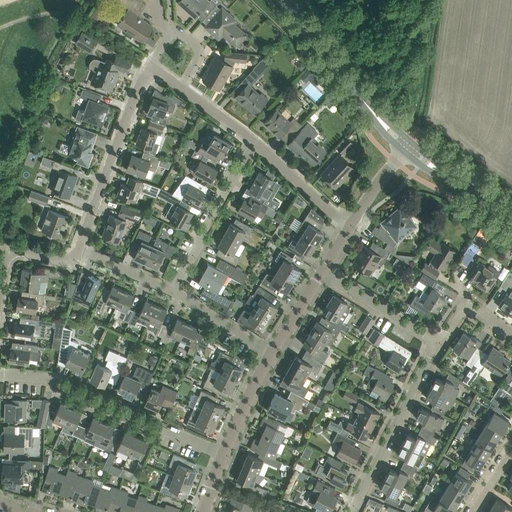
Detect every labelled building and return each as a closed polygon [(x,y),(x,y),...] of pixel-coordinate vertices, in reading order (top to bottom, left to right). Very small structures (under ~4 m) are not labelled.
[(138,16),(142,10),(131,3),(130,4),(124,0),(113,0),(127,10),(117,25),(125,30),(123,34),(131,40),(134,36),(142,42),(153,26),(138,16)] [(124,0),(130,4),(131,3),(142,10),(146,5),(140,1),(140,0),(124,0)] [(202,21),(216,5),(220,1),(220,0),(216,4),(211,0),(209,0),(209,1),(207,0),(180,0),(178,3),(195,18),(196,16),(202,21)] [(222,8),(221,9),(216,5),(202,21),(207,25),(205,27),(219,39),(223,35),(236,46),(244,37),(237,30),(239,28),(233,23),(236,20),(222,8)] [(90,53),(97,42),(82,33),(75,44),(90,53)] [(246,54),(226,51),(225,60),(224,62),(216,57),(210,67),(211,67),(203,81),(208,83),(207,84),(209,85),(210,85),(219,90),(227,75),(225,74),(234,60),(246,61),(246,54)] [(114,83),(118,72),(117,71),(117,69),(128,73),(132,61),(115,56),(114,62),(107,59),(106,63),(96,60),(94,60),(93,60),(91,62),(90,63),(90,65),(90,67),(91,69),(93,70),(97,71),(98,72),(97,74),(96,76),(98,77),(95,84),(109,89),(112,82),(114,83)] [(300,62),(296,66),(301,71),(305,66),(300,62)] [(307,69),(300,77),(306,83),(314,75),(307,69)] [(253,70),(237,86),(241,91),(235,97),(238,99),(244,105),(245,106),(246,105),(254,114),(267,100),(261,94),(260,96),(250,87),(260,76),(253,70)] [(101,97),(92,93),(83,90),(80,97),(88,101),(84,112),(79,110),(75,119),(81,122),(82,119),(102,127),(110,106),(99,102),(101,97)] [(153,99),(147,114),(152,116),(150,120),(164,126),(164,125),(165,125),(167,121),(167,120),(166,119),(166,118),(165,118),(163,116),(166,110),(172,113),(175,104),(174,103),(176,101),(179,104),(181,100),(168,91),(165,96),(156,90),(155,90),(154,90),(154,91),(151,98),(153,99)] [(276,110),(263,123),(270,129),(271,128),(280,136),(279,137),(279,138),(285,131),(291,136),(301,125),(293,118),(289,122),(276,110)] [(42,115),(40,121),(47,124),(49,117),(42,115)] [(159,144),(154,142),(157,134),(160,135),(164,126),(150,120),(146,130),(142,128),(136,144),(145,147),(144,152),(147,153),(155,156),(159,144)] [(62,143),(59,151),(68,154),(78,157),(77,162),(88,166),(92,153),(87,152),(90,145),(92,146),(96,134),(77,127),(70,146),(62,143)] [(301,130),(288,145),(297,154),(299,151),(314,164),(326,151),(311,137),(310,138),(301,130)] [(199,149),(197,152),(208,158),(214,161),(218,155),(224,158),(228,152),(229,152),(233,145),(215,134),(208,145),(203,142),(199,149)] [(347,139),(337,149),(343,154),(352,144),(347,139)] [(205,163),(208,158),(197,152),(195,150),(194,152),(192,156),(200,161),(194,172),(211,182),(217,170),(205,163)] [(161,158),(155,156),(147,153),(145,160),(132,155),(126,170),(145,177),(148,169),(156,172),(161,158)] [(339,155),(321,175),(336,188),(354,169),(339,155)] [(74,168),(55,161),(52,168),(60,170),(52,191),(69,198),(77,176),(69,173),(71,167),(74,168)] [(273,180),(259,172),(249,189),(256,193),(254,198),(267,205),(276,210),(280,203),(270,198),(274,190),(269,187),(273,180)] [(196,188),(199,182),(184,174),(184,175),(181,179),(184,181),(182,185),(187,188),(183,195),(199,204),(205,192),(196,188)] [(160,189),(129,176),(126,185),(121,183),(121,184),(117,196),(126,200),(127,199),(136,202),(138,196),(142,198),(144,193),(156,197),(160,189)] [(31,190),(28,198),(46,205),(49,197),(31,190)] [(169,193),(166,200),(172,203),(178,206),(170,219),(170,220),(187,229),(192,220),(189,219),(192,213),(187,210),(190,205),(185,202),(169,193)] [(267,205),(254,198),(252,196),(249,201),(244,199),(241,205),(239,204),(236,209),(238,210),(253,219),(256,214),(261,217),(267,205)] [(110,215),(102,237),(118,243),(126,221),(125,220),(127,217),(139,221),(142,213),(122,206),(119,214),(118,218),(110,215)] [(416,226),(400,207),(382,222),(384,225),(381,230),(383,232),(380,238),(385,241),(394,247),(398,240),(416,226)] [(61,238),(69,217),(49,210),(41,230),(48,233),(47,234),(48,235),(49,237),(51,238),(53,238),(55,236),(55,235),(61,238)] [(145,213),(142,220),(148,223),(151,216),(145,213)] [(278,213),(274,220),(279,223),(283,216),(278,213)] [(295,218),(289,227),(295,230),(302,235),(317,244),(323,233),(320,230),(323,225),(321,224),(307,215),(302,222),(301,221),(295,218)] [(254,228),(236,218),(233,224),(230,223),(224,234),(240,243),(246,232),(250,234),(254,228)] [(140,230),(134,242),(140,245),(137,252),(135,251),(132,258),(140,262),(141,260),(146,263),(153,246),(152,246),(148,244),(151,235),(140,230)] [(234,253),(240,243),(224,234),(218,245),(220,247),(216,254),(236,265),(241,257),(234,253)] [(317,244),(302,235),(296,244),(292,241),(287,248),(303,258),(306,252),(310,255),(317,244)] [(162,240),(157,236),(152,246),(153,246),(146,263),(150,265),(149,266),(157,270),(161,263),(159,262),(163,255),(170,258),(176,246),(162,240)] [(431,238),(425,247),(435,254),(428,265),(425,263),(421,269),(435,278),(439,272),(437,271),(440,267),(444,270),(450,261),(451,262),(457,252),(442,243),(441,244),(431,238)] [(390,252),(373,241),(369,248),(364,246),(353,264),(363,271),(364,269),(370,273),(376,263),(381,266),(390,252)] [(471,241),(468,247),(473,251),(477,245),(471,241)] [(175,256),(181,259),(184,253),(178,250),(175,256)] [(290,263),(293,258),(281,251),(275,260),(281,264),(281,266),(278,271),(293,281),(295,278),(297,279),(301,272),(300,271),(300,270),(290,263)] [(248,275),(220,259),(219,260),(220,260),(216,268),(206,263),(209,265),(204,274),(223,284),(228,275),(243,284),(248,275)] [(402,260),(394,272),(401,277),(409,264),(402,260)] [(239,262),(236,267),(245,270),(247,265),(239,262)] [(477,270),(471,279),(477,284),(476,285),(480,288),(481,286),(487,290),(491,284),(493,285),(496,281),(494,280),(499,273),(489,266),(488,267),(482,263),(477,269),(476,268),(476,269),(477,270)] [(47,282),(48,276),(58,277),(58,271),(44,268),(43,273),(32,271),(32,269),(23,268),(21,283),(29,284),(29,287),(39,288),(41,281),(47,282)] [(292,283),(293,281),(278,271),(275,276),(272,276),(267,273),(261,283),(273,290),(276,285),(287,292),(287,291),(289,292),(294,284),(292,283)] [(500,286),(506,290),(508,291),(511,286),(511,287),(511,286),(511,273),(509,271),(500,286)] [(415,296),(409,305),(423,314),(424,314),(425,314),(426,314),(426,313),(427,313),(430,308),(437,312),(445,299),(438,295),(439,293),(433,288),(437,282),(423,273),(418,281),(426,286),(419,298),(415,296)] [(219,293),(223,284),(204,274),(199,282),(196,281),(206,286),(201,294),(200,293),(200,294),(228,310),(233,301),(219,293)] [(89,306),(100,280),(89,275),(82,289),(76,287),(73,297),(83,302),(82,303),(89,306)] [(73,297),(76,287),(77,284),(69,283),(67,298),(72,299),(73,297)] [(116,307),(123,290),(112,286),(107,298),(101,296),(95,308),(102,311),(105,304),(109,306),(110,304),(116,307)] [(511,286),(511,287),(511,286),(508,291),(498,306),(507,312),(510,309),(511,310),(511,286)] [(250,295),(246,302),(255,308),(270,318),(272,316),(273,317),(278,309),(277,308),(277,307),(267,300),(270,294),(259,287),(253,296),(250,295)] [(116,307),(114,312),(115,313),(114,316),(118,318),(123,320),(129,322),(134,310),(128,308),(134,295),(123,290),(116,307)] [(57,296),(33,292),(32,299),(19,297),(17,310),(36,313),(37,305),(43,306),(44,299),(56,301),(57,296)] [(325,319),(330,323),(341,329),(346,332),(350,327),(343,323),(350,312),(344,308),(347,303),(334,295),(323,312),(328,315),(325,319)] [(134,310),(129,322),(135,325),(137,321),(147,326),(149,321),(156,305),(145,300),(140,313),(134,310)] [(167,310),(156,305),(149,321),(155,324),(154,327),(159,329),(156,335),(162,337),(165,329),(167,325),(161,323),(167,310)] [(269,319),(270,318),(255,308),(251,313),(249,313),(244,310),(237,320),(249,328),(253,322),(263,329),(264,327),(266,329),(271,321),(269,319)] [(366,333),(374,320),(367,315),(359,329),(366,333)] [(45,337),(47,325),(55,326),(53,336),(62,337),(63,330),(64,323),(55,323),(56,322),(47,321),(39,320),(31,319),(21,317),(19,326),(14,325),(13,336),(32,339),(33,335),(45,337)] [(180,340),(188,323),(177,319),(171,331),(165,329),(162,337),(162,338),(160,341),(167,344),(170,338),(174,339),(175,337),(180,340)] [(335,340),(341,329),(330,323),(327,328),(317,321),(310,333),(325,342),(331,346),(335,340)] [(193,341),(197,332),(198,328),(188,323),(180,340),(187,343),(186,345),(190,347),(187,353),(193,356),(199,344),(193,341)] [(62,337),(59,354),(68,358),(65,364),(73,368),(72,370),(81,374),(90,354),(76,349),(79,343),(70,339),(72,330),(63,326),(63,330),(62,337)] [(400,372),(412,352),(384,334),(374,328),(367,338),(378,344),(392,353),(385,364),(397,372),(398,371),(400,372)] [(320,351),(325,342),(310,333),(308,334),(307,333),(302,341),(304,342),(303,344),(308,347),(305,353),(322,364),(327,355),(320,351)] [(466,363),(471,367),(482,351),(477,348),(481,342),(474,337),(473,339),(463,333),(453,348),(469,359),(466,363)] [(11,348),(9,362),(21,364),(21,362),(29,364),(29,358),(39,359),(41,351),(38,351),(39,346),(25,344),(24,350),(11,348)] [(487,355),(482,351),(471,367),(462,381),(470,385),(484,364),(493,370),(491,373),(492,376),(495,378),(497,378),(499,375),(500,375),(510,361),(498,353),(499,352),(492,347),(487,355)] [(127,358),(127,357),(124,356),(109,350),(105,359),(107,360),(105,367),(97,363),(90,380),(105,386),(111,372),(119,376),(127,358)] [(233,357),(220,351),(215,362),(211,362),(209,367),(212,369),(236,380),(238,375),(240,376),(243,369),(230,363),(233,357)] [(316,374),(322,364),(305,353),(301,359),(295,356),(293,360),(291,360),(287,366),(305,376),(309,370),(316,374)] [(365,364),(372,368),(377,357),(370,354),(365,364)] [(152,356),(149,364),(151,365),(150,369),(153,370),(158,359),(152,356)] [(126,374),(118,390),(124,392),(123,394),(132,398),(136,390),(137,390),(139,385),(147,388),(153,373),(137,366),(133,377),(126,374)] [(301,384),(305,376),(287,366),(284,373),(285,374),(283,378),(288,382),(285,387),(291,391),(303,397),(308,389),(301,384)] [(383,379),(386,374),(375,368),(369,379),(375,382),(369,394),(385,402),(394,384),(383,379)] [(511,368),(508,375),(499,387),(511,396),(511,395),(511,368)] [(212,369),(204,386),(216,392),(219,386),(232,393),(235,386),(234,385),(236,380),(212,369)] [(431,385),(430,387),(454,399),(459,389),(456,388),(460,381),(449,373),(444,382),(436,378),(432,385),(431,385)] [(347,379),(344,388),(356,393),(360,385),(347,379)] [(152,388),(145,404),(158,409),(161,403),(170,407),(177,392),(163,386),(161,392),(152,388)] [(449,409),(454,399),(430,387),(429,389),(430,390),(426,397),(434,401),(431,409),(443,415),(447,408),(449,409)] [(346,389),(343,396),(355,402),(358,396),(346,389)] [(201,390),(194,408),(201,411),(218,418),(219,416),(221,416),(225,409),(223,408),(223,407),(218,404),(212,402),(214,396),(201,390)] [(303,397),(291,391),(287,399),(275,393),(267,410),(284,419),(289,410),(294,412),(296,409),(302,412),(309,400),(303,397)] [(493,396),(490,401),(491,402),(497,405),(500,401),(493,396)] [(325,402),(319,398),(316,404),(322,407),(325,402)] [(485,399),(482,404),(488,407),(491,403),(485,399)] [(26,420),(27,401),(12,400),(12,401),(14,401),(13,404),(5,404),(5,420),(26,420)] [(46,423),(48,410),(50,401),(42,400),(38,426),(45,427),(46,423)] [(360,411),(357,418),(373,426),(379,413),(358,402),(355,409),(360,411)] [(494,412),(488,421),(503,430),(509,421),(498,414),(502,408),(497,405),(491,402),(491,403),(488,407),(487,408),(494,412)] [(64,425),(71,407),(61,403),(56,413),(48,410),(46,423),(52,426),(55,421),(64,425)] [(64,425),(61,430),(72,435),(77,437),(83,425),(77,423),(82,412),(71,407),(64,425)] [(424,422),(420,430),(432,436),(436,428),(439,429),(444,419),(421,407),(420,410),(419,409),(417,412),(419,412),(416,418),(424,422)] [(194,408),(186,425),(199,431),(201,425),(213,430),(218,418),(201,411),(194,408)] [(287,425),(264,415),(260,425),(265,427),(262,434),(280,442),(283,435),(287,436),(291,434),(294,428),(287,425)] [(94,444),(104,422),(93,417),(88,428),(83,425),(77,437),(83,440),(94,444)] [(340,420),(338,424),(343,426),(340,433),(347,436),(349,431),(366,439),(373,426),(357,418),(353,424),(348,422),(347,424),(340,420)] [(327,426),(337,431),(340,433),(343,426),(330,420),(327,426)] [(503,430),(488,421),(482,431),(497,440),(503,430)] [(114,426),(104,422),(94,444),(110,452),(116,440),(110,437),(114,426)] [(319,423),(313,426),(317,433),(323,430),(319,423)] [(33,426),(19,426),(19,434),(7,433),(7,441),(4,441),(4,452),(9,452),(9,458),(17,459),(17,452),(24,452),(24,446),(32,447),(33,426)] [(437,439),(432,436),(420,430),(416,438),(408,434),(404,441),(403,441),(402,443),(424,454),(425,455),(431,443),(433,445),(437,439)] [(128,455),(137,436),(125,431),(117,449),(128,455)] [(361,450),(353,446),(349,444),(352,439),(340,433),(337,431),(332,441),(337,444),(340,448),(336,454),(354,463),(361,450)] [(497,440),(482,431),(476,440),(491,449),(497,440)] [(280,442),(262,434),(259,441),(254,439),(250,448),(269,457),(272,458),(280,442)] [(141,457),(148,441),(137,436),(128,455),(127,458),(138,462),(141,457)] [(491,449),(476,440),(470,450),(485,459),(491,449)] [(418,466),(424,454),(402,443),(401,445),(402,446),(398,453),(406,457),(402,465),(414,471),(417,466),(418,466)] [(466,447),(460,456),(465,459),(461,464),(472,471),(475,466),(479,468),(485,459),(470,450),(466,447)] [(110,453),(103,469),(109,472),(116,455),(110,453)] [(184,466),(187,459),(173,454),(168,467),(175,469),(176,471),(174,476),(191,482),(192,479),(195,480),(197,472),(195,471),(196,470),(184,466)] [(258,474),(259,473),(264,461),(247,454),(242,467),(258,474)] [(328,456),(323,466),(320,464),(315,473),(342,486),(346,478),(345,477),(347,472),(339,468),(342,463),(328,456)] [(277,460),(272,458),(269,457),(266,463),(280,469),(282,462),(277,460)] [(30,460),(14,459),(13,465),(4,464),(3,480),(23,482),(29,482),(31,480),(31,475),(29,473),(30,460)] [(302,471),(304,466),(297,462),(294,468),(302,471)] [(138,463),(131,480),(137,482),(144,466),(138,463)] [(412,476),(414,471),(402,465),(398,472),(390,468),(387,476),(385,475),(384,477),(402,486),(408,475),(412,476)] [(60,492),(66,475),(57,472),(58,469),(49,466),(41,491),(52,494),(53,490),(60,492)] [(258,474),(242,467),(237,480),(249,485),(247,490),(262,495),(264,496),(267,490),(264,489),(257,486),(256,487),(253,486),(255,481),(259,482),(264,477),(264,476),(259,473),(258,474)] [(467,479),(470,474),(460,467),(450,482),(465,491),(471,482),(467,479)] [(76,502),(84,478),(76,475),(75,478),(66,475),(60,492),(68,495),(66,499),(76,502)] [(190,485),(191,482),(174,476),(172,481),(169,483),(164,481),(160,491),(173,496),(175,490),(187,494),(187,493),(189,494),(192,486),(190,485)] [(396,498),(402,486),(384,477),(383,480),(384,480),(381,488),(388,492),(384,501),(397,506),(400,500),(396,498)] [(95,504),(101,487),(92,484),(93,480),(84,478),(76,502),(87,506),(88,502),(95,504)] [(318,480),(312,492),(308,501),(310,505),(313,506),(314,504),(329,511),(333,504),(335,505),(338,499),(336,498),(336,497),(332,495),(335,488),(318,480)] [(465,491),(450,482),(445,491),(459,501),(465,491)] [(426,483),(422,490),(428,493),(432,486),(426,483)] [(106,511),(112,511),(120,489),(111,486),(110,490),(101,487),(95,504),(103,506),(101,510),(106,511)] [(132,511),(137,498),(127,495),(128,492),(120,489),(112,511),(132,511)] [(459,501),(445,491),(439,501),(453,510),(459,501)] [(153,511),(156,504),(147,501),(148,498),(138,495),(137,498),(132,511),(153,511)] [(254,511),(257,506),(232,497),(228,509),(232,511),(231,511),(254,511)] [(425,509),(422,511),(452,511),(453,510),(439,501),(432,497),(431,500),(427,497),(421,506),(425,509)] [(511,511),(511,508),(497,499),(489,511),(511,511)]
